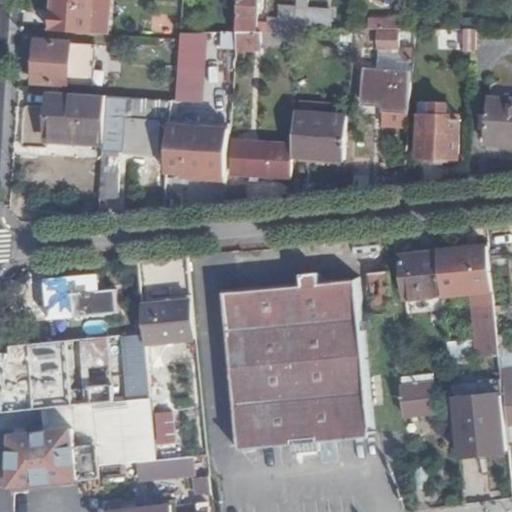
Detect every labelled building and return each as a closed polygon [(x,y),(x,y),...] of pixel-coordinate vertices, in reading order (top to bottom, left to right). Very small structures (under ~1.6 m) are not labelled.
[(53,0),(52,30),(90,33),(92,0),(53,0)] [(267,31),(267,21),(257,20),(258,0),(240,0),(238,31),(263,31),(267,31)] [(297,0),(298,6),(297,8),(308,8),(308,0),(297,0)] [(279,17),(267,17),(267,21),(267,31),(296,30),(297,8),(298,6),(280,5),(279,17)] [(297,8),(296,30),(332,30),(333,9),(308,8),(297,8)] [(442,41),(465,41),(465,28),(442,29),(442,41)] [(465,51),(478,51),(479,28),(465,28),(465,41),(465,51)] [(400,29),(377,29),(378,48),(400,48),(400,29)] [(267,31),(263,31),(263,44),(296,43),(296,30),(267,31)] [(238,31),(237,52),(263,51),(263,44),(263,31),(238,31)] [(208,32),(183,32),(182,40),(181,52),(179,77),(178,100),(203,102),(208,32)] [(98,44),(39,40),(36,82),(95,86),(98,44)] [(385,111),(410,113),(412,72),(365,69),(363,104),(385,105),(385,111)] [(106,119),(107,109),(108,96),(51,91),(49,138),(105,142),(106,119)] [(107,109),(171,113),(172,100),(117,96),(108,96),(107,109)] [(487,144),(511,145),(511,98),(489,98),(487,144)] [(46,143),(48,107),(25,106),(24,142),(46,143)] [(295,157),(345,161),(348,115),(297,112),(296,128),(295,144),(295,157)] [(420,115),(418,158),(459,159),(461,117),(420,115)] [(105,142),(104,149),(106,149),(122,149),(154,150),(155,120),(106,119),(105,142)] [(218,125),(171,122),(168,169),(215,172),(218,125)] [(232,126),(218,125),(215,172),(229,173),(232,126)] [(234,174),(293,176),(295,157),(295,144),(235,141),(234,174)] [(122,149),(106,149),(105,167),(121,168),(122,149)] [(121,199),(121,168),(105,167),(103,198),(121,199)] [(227,200),(248,198),(247,184),(228,187),(227,200)] [(497,307),(490,247),(478,248),(482,293),(475,294),(477,309),(497,307)] [(478,248),(440,252),(445,295),(445,296),(475,294),(482,293),(478,248)] [(445,295),(440,252),(404,255),(408,298),(445,295)] [(396,310),(393,273),(371,274),(373,311),(396,310)] [(359,434),(344,279),(321,281),(320,274),(305,275),(306,283),(223,290),(238,445),(295,440),(317,438),(359,434)] [(99,275),(48,280),(52,318),(103,314),(99,275)] [(361,278),(344,279),(359,434),(375,432),(361,278)] [(197,340),(195,301),(143,306),(146,331),(148,345),(197,340)] [(501,355),(497,307),(477,309),(481,357),(489,357),(501,356),(501,355)] [(32,320),(33,343),(39,342),(45,341),(44,325),(43,320),(32,320)] [(66,323),(44,325),(45,341),(67,339),(66,323)] [(91,353),(90,337),(75,339),(76,353),(91,353)] [(10,356),(1,356),(0,376),(0,400),(27,401),(28,386),(57,387),(58,374),(49,374),(50,365),(69,366),(67,339),(45,341),(39,342),(38,347),(29,347),(29,351),(11,351),(10,356)] [(503,377),(504,384),(511,383),(509,355),(501,355),(501,356),(503,377)] [(489,357),(491,378),(503,377),(501,356),(489,357)] [(407,383),(434,379),(433,372),(406,375),(407,383)] [(468,423),(507,419),(504,384),(503,377),(491,378),(465,382),(468,423)] [(437,412),(434,379),(407,383),(410,415),(437,412)] [(62,407),(94,403),(92,387),(61,389),(62,407)] [(62,407),(44,409),(47,431),(16,436),(13,485),(101,475),(101,466),(159,460),(154,410),(152,397),(94,403),(62,407)] [(27,401),(0,400),(0,414),(26,411),(27,401)] [(159,460),(185,457),(180,406),(154,410),(159,460)] [(317,438),(295,440),(295,450),(318,449),(317,438)] [(209,511),(208,507),(202,507),(202,511),(174,511),(173,503),(106,511),(209,511)]
